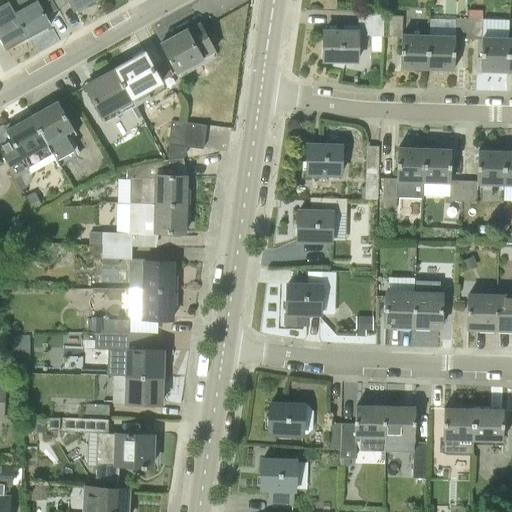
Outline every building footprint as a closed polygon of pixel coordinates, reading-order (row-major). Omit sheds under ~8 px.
[(10,5),(15,13),(28,36),(50,24),(37,1),(36,0),(8,0),(9,1),(8,1),(10,5)] [(95,0),(51,0),(58,10),(69,4),(74,12),(95,0)] [(10,5),(8,1),(0,5),(0,42),(2,41),(6,49),(28,36),(15,13),(10,5)] [(324,31),(324,60),(333,60),(333,65),(340,68),(344,68),(347,60),(357,60),(358,32),(369,32),(369,36),(381,36),(383,11),(358,11),(358,26),(343,25),(343,31),(324,31)] [(429,35),(402,34),(403,16),(391,15),(391,36),(402,37),(401,67),(428,68),(429,35)] [(469,39),(469,18),(456,18),(455,36),(429,35),(428,68),(454,69),(455,38),(469,39)] [(509,38),(482,37),(483,18),(469,18),(469,39),(482,39),(481,70),(508,71),(509,38)] [(216,53),(214,49),(199,23),(188,29),(187,28),(161,43),(180,77),(206,62),(205,60),(216,53)] [(131,105),(162,88),(144,56),(114,73),(131,105)] [(167,64),(155,71),(161,82),(173,75),(167,64)] [(101,122),(131,105),(114,73),(83,90),(101,122)] [(76,134),(73,128),(58,101),(31,116),(55,157),(61,166),(82,154),(72,136),(76,134)] [(32,171),(55,157),(31,116),(6,130),(11,138),(0,144),(0,148),(15,176),(23,190),(26,187),(29,184),(31,180),(32,177),(33,173),(32,171)] [(203,148),(206,125),(172,120),(169,144),(171,144),(169,160),(183,156),(185,146),(203,148)] [(308,144),(307,173),(341,174),(342,145),(308,144)] [(378,199),(379,174),(379,146),(366,146),(365,199),(378,199)] [(424,182),(425,148),(398,147),(397,178),(384,178),(383,208),(396,208),(397,197),(423,198),(423,182),(424,182)] [(450,180),(452,149),(425,148),(424,182),(450,183),(450,200),(463,201),(464,181),(450,180)] [(504,184),(505,151),(478,150),(477,181),(464,181),(463,201),(477,201),(478,184),(504,184)] [(186,204),(187,176),(176,176),(176,167),(181,167),(182,166),(183,156),(169,160),(157,162),(131,168),(127,169),(127,179),(130,179),(130,203),(186,204)] [(35,192),(26,196),(33,209),(41,204),(35,192)] [(347,213),(347,199),(321,198),(320,211),(298,211),(298,239),(331,240),(332,213),(347,213)] [(185,232),(186,204),(130,203),(129,233),(103,232),(91,232),(90,245),(102,245),(132,246),(132,234),(156,235),(156,232),(185,232)] [(416,244),(407,243),(407,256),(416,256),(416,244)] [(132,258),(132,246),(102,245),(102,258),(119,258),(132,258)] [(472,255),(459,261),(464,272),(477,266),(472,255)] [(173,290),(174,262),(144,261),(144,289),(173,290)] [(442,294),(440,294),(440,283),(414,283),(414,293),(413,326),(441,327),(442,294)] [(287,284),(286,323),(306,324),(307,313),(320,314),(321,285),(287,284)] [(173,318),(173,290),(144,289),(143,318),(173,318)] [(413,326),(414,293),(386,293),(385,325),(413,326)] [(496,329),(497,296),(468,295),(467,328),(496,329)] [(496,329),(511,329),(511,295),(497,296),(496,329)] [(130,332),(130,319),(102,319),(102,317),(97,316),(92,317),(92,319),(88,319),(88,331),(96,332),(130,332)] [(372,316),(356,316),(356,336),(365,336),(365,331),(372,331),(372,316)] [(12,347),(29,347),(29,335),(10,335),(12,347)] [(65,369),(86,368),(85,348),(65,349),(65,369)] [(162,376),(163,349),(128,348),(127,375),(162,376)] [(161,404),(162,376),(127,375),(126,403),(161,404)] [(303,433),(304,404),(270,403),(269,432),(303,433)] [(82,416),(109,417),(110,405),(82,404),(82,416)] [(356,405),(355,424),(341,423),(340,448),(341,448),(341,457),(349,458),(356,458),(356,435),(362,435),(362,450),(384,451),(385,443),(386,406),(356,405)] [(415,442),(416,407),(386,406),(385,443),(413,444),(413,442),(415,442)] [(474,408),(444,408),(443,437),(458,438),(458,452),(473,453),(474,439),(474,408)] [(503,440),(504,409),(474,408),(474,439),(503,440)] [(82,416),(79,416),(79,417),(60,417),(60,431),(88,432),(87,467),(96,467),(95,483),(118,484),(119,464),(152,465),(153,434),(109,433),(109,417),(82,416)] [(45,417),(45,419),(45,432),(51,432),(51,431),(60,431),(60,417),(45,417)] [(45,432),(45,419),(26,420),(26,432),(45,432)] [(340,448),(341,423),(328,423),(328,448),(340,448)] [(415,442),(413,442),(413,444),(413,478),(427,478),(428,442),(415,442)] [(349,466),(349,458),(341,457),(341,466),(349,466)] [(294,502),(294,489),(295,460),(262,459),(261,488),(269,488),(269,501),(294,502)] [(0,511),(8,511),(12,465),(0,464),(0,511)] [(45,485),(29,486),(31,501),(46,499),(45,485)] [(127,511),(129,489),(86,485),(83,511),(127,511)]
